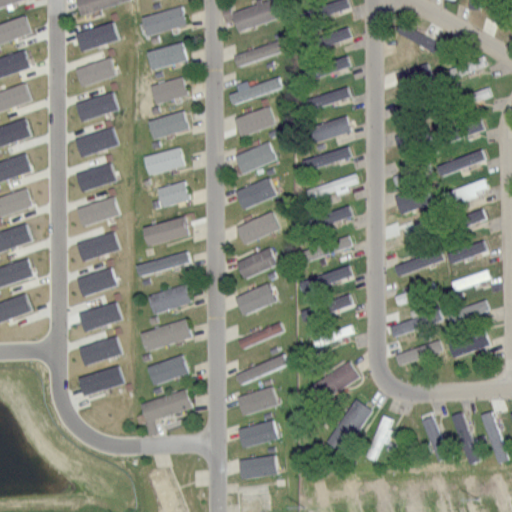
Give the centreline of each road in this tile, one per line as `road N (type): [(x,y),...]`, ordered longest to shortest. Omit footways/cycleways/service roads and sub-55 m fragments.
road 1 (residential): [(211,0),(216,478)]
road 2 (residential): [(387,385),(378,363),(375,0)]
road 3 (residential): [(56,0),(59,338)]
road 4 (residential): [(59,338),(68,395),(96,426),(115,435),(214,436)]
road 5 (residential): [(511,186),(510,53)]
road 6 (residential): [(387,385),(409,392),(511,386)]
